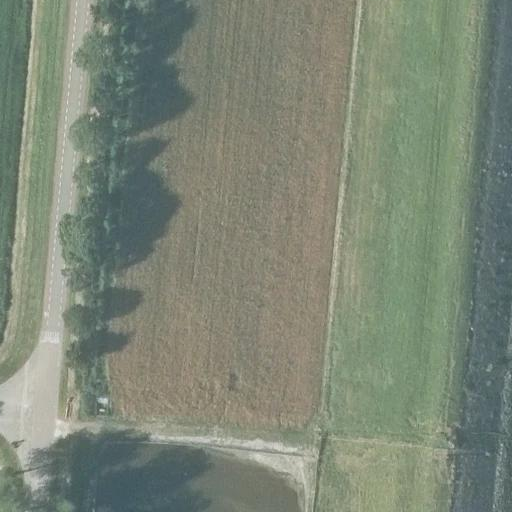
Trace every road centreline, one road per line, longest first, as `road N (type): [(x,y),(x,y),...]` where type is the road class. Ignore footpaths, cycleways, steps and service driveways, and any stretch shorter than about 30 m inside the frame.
road 1 (tertiary): [(42,413),(81,0)]
road 2 (track): [(305,441),(63,430),(42,413)]
